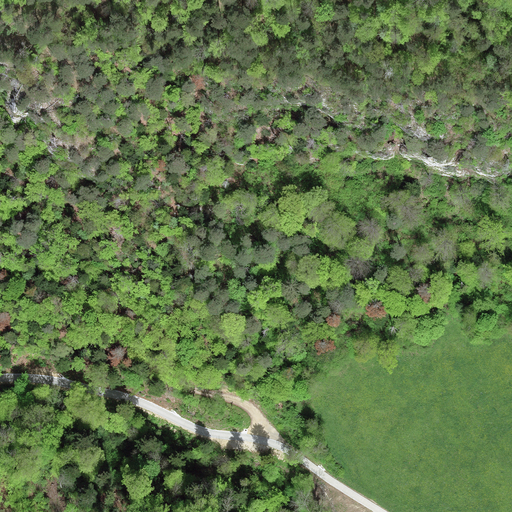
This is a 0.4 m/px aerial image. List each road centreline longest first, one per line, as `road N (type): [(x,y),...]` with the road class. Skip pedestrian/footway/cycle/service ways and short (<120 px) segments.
road 1 (unclassified): [(379,511),(261,440),(219,438),(148,404),(63,382),(0,378)]
road 2 (track): [(261,440),(260,420),(247,404),(155,374),(83,310),(0,275)]
